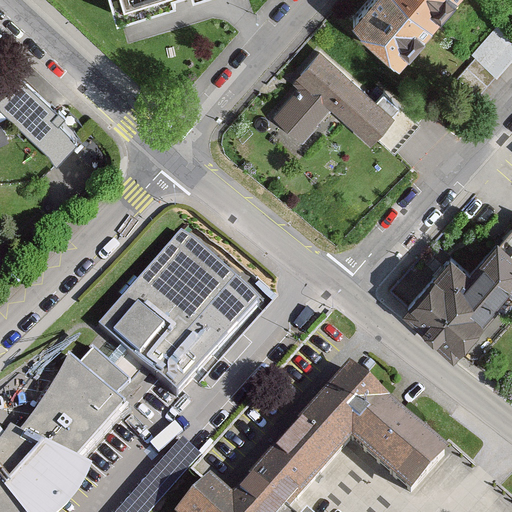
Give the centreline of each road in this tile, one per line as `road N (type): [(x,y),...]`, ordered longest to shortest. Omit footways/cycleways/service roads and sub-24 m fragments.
road 1 (unclassified): [(348,297),(511,113)]
road 2 (unclassified): [(169,157),(0,328)]
road 3 (residential): [(0,0),(169,157)]
road 4 (residential): [(169,157),(348,297)]
road 5 (residential): [(348,297),(511,430)]
